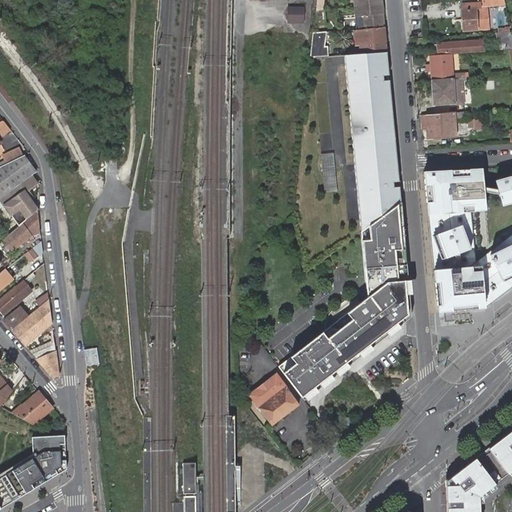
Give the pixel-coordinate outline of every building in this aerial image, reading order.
[(462,0),(464,30),(477,29),(476,28),(487,28),(486,7),(505,5),(503,0),(462,0)] [(384,27),(382,3),(356,5),(358,29),(384,27)] [(305,6),(287,6),(287,23),(305,23),(305,6)] [(325,7),(316,8),(314,24),(314,25),(323,24),(325,7)] [(358,29),(353,29),(355,44),(359,44),(360,53),(385,51),(384,42),(385,42),(384,27),(358,29)] [(326,31),(313,32),(310,57),(323,56),(326,31)] [(510,32),(498,33),(499,50),(511,48),(511,32),(510,32)] [(442,45),(442,53),(481,50),(481,43),(442,45)] [(360,53),(342,54),(358,232),(398,202),(397,195),(391,195),(391,189),(397,189),(387,79),(381,80),(381,74),(387,73),(385,51),(360,53)] [(431,81),(462,79),(467,79),(467,73),(453,74),(452,54),(429,55),(431,81)] [(462,79),(431,81),(433,106),(463,104),(462,79)] [(425,114),(425,129),(433,129),(433,137),(455,136),(453,112),(425,114)] [(467,118),(467,129),(483,130),(483,119),(467,118)] [(0,134),(1,136),(10,132),(5,119),(0,120),(0,134)] [(0,159),(3,164),(18,153),(14,147),(0,156),(0,159)] [(33,172),(20,152),(18,153),(3,164),(0,166),(0,197),(29,176),(33,172)] [(322,157),(324,186),(337,185),(334,156),(322,157)] [(422,171),(436,312),(459,310),(483,308),(499,296),(511,285),(511,233),(476,262),(471,212),(484,210),(482,191),(482,187),(480,169),(422,171)] [(35,184),(29,176),(0,197),(0,204),(17,226),(36,210),(28,201),(31,198),(25,190),(35,184)] [(497,195),(500,207),(511,204),(511,176),(493,181),(496,191),(497,195)] [(482,187),(482,191),(497,195),(496,191),(482,187)] [(398,202),(358,232),(368,300),(278,367),(301,398),(308,393),(330,377),(345,365),(355,357),(408,318),(409,317),(398,202)] [(29,233),(40,232),(37,209),(36,210),(17,226),(0,239),(9,250),(29,233)] [(24,254),(30,262),(40,255),(34,246),(24,254)] [(0,285),(11,277),(4,268),(0,271),(0,285)] [(30,289),(22,279),(0,296),(0,309),(3,312),(30,289)] [(38,296),(42,302),(48,297),(47,290),(38,296)] [(50,321),(48,297),(42,302),(27,315),(11,328),(24,343),(50,321)] [(19,305),(2,318),(11,328),(27,315),(19,305)] [(57,375),(53,344),(32,353),(52,378),(57,375)] [(97,348),(85,349),(87,366),(99,364),(97,348)] [(247,395),(271,424),(297,404),(274,374),(247,395)] [(0,378),(0,400),(9,390),(0,378)] [(10,412),(26,421),(29,419),(31,422),(50,406),(37,391),(10,412)] [(511,431),(446,482),(447,511),(479,511),(479,497),(511,471),(511,431)] [(0,509),(66,470),(64,436),(31,437),(32,451),(34,451),(34,455),(0,475),(0,509)] [(32,451),(0,470),(0,475),(34,455),(34,451),(32,451)] [(195,463),(183,463),(183,494),(196,494),(195,463)] [(184,496),(184,511),(195,511),(195,496),(184,496)]
